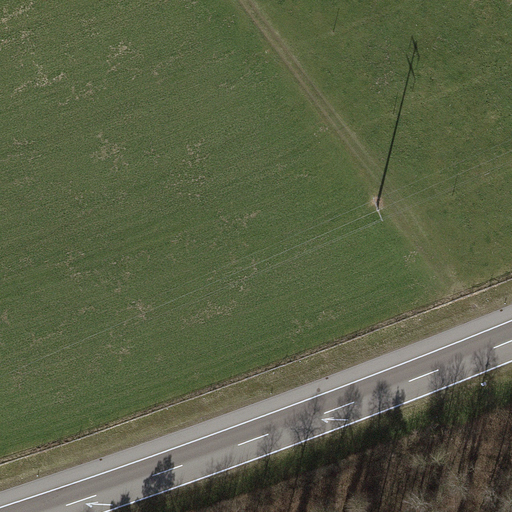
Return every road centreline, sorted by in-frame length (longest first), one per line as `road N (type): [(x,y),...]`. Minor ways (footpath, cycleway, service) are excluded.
road 1 (motorway): [(511,341),(46,511)]
road 2 (track): [(246,0),(455,285)]
